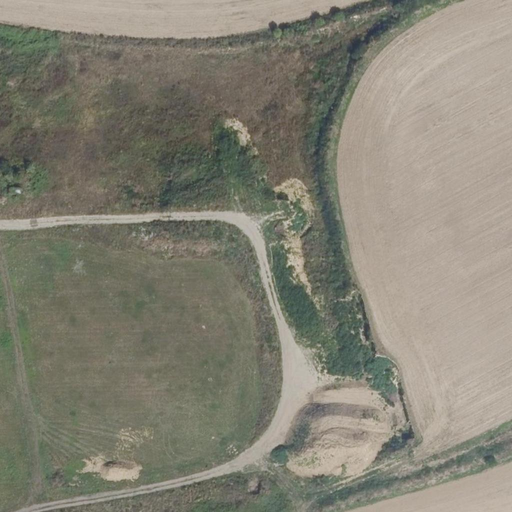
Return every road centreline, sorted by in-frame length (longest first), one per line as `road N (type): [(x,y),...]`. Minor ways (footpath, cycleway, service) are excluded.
road 1 (track): [(0,225),(238,219),(263,258),(290,359),(292,397),(258,448),(232,467),(32,508)]
road 2 (track): [(23,511),(37,497),(38,475),(0,254)]
